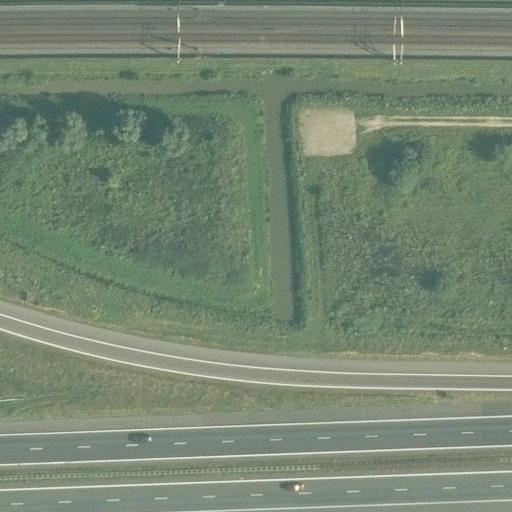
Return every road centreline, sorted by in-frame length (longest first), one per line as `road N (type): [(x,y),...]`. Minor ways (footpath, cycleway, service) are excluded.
road 1 (motorway): [(511,383),(246,374),(119,354),(0,322)]
road 2 (motorway): [(511,431),(0,452)]
road 3 (motorway): [(0,504),(511,485)]
road 4 (track): [(511,121),(356,122)]
